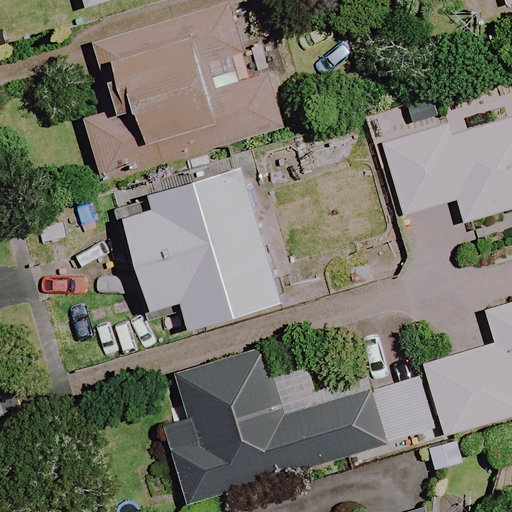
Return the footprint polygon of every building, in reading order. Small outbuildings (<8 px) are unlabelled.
[(243,67),(224,5),(64,55),(85,123),(103,182),(216,147),(282,126),(261,61),(243,67)] [(511,116),(451,134),(448,124),(384,142),(405,215),(455,200),(462,223),(511,208),(511,116)] [(282,301),(245,167),(148,194),(153,211),(126,218),(151,309),(181,300),(189,327),(282,301)] [(511,304),(485,313),(495,344),(424,366),(445,434),(511,413),(511,304)] [(312,361),(269,374),(261,347),(173,374),(188,422),(162,430),(184,505),(430,431),(414,378),(369,392),(365,379),(322,392),(312,361)]
